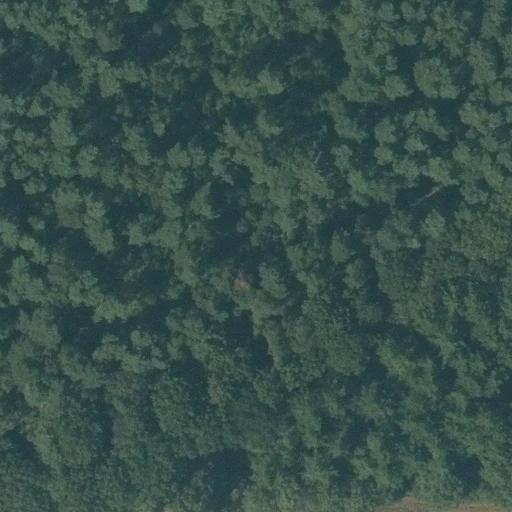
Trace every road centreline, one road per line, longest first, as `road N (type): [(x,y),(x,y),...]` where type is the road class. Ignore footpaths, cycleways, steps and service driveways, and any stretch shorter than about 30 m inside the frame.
road 1 (track): [(11,511),(511,215)]
road 2 (track): [(504,219),(463,0)]
